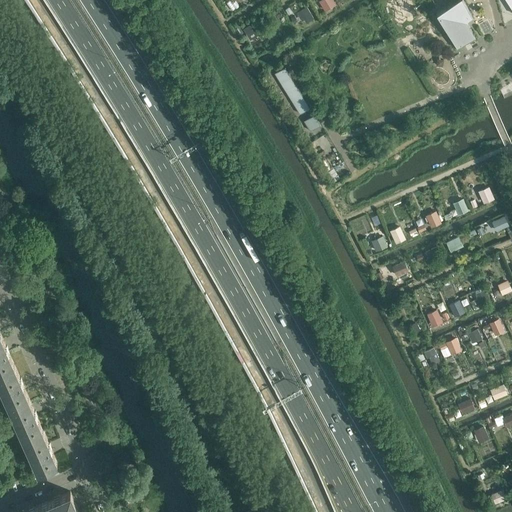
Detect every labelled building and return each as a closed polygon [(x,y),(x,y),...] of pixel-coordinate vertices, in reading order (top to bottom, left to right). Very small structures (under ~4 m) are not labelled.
[(335,0),(320,0),(325,9),(337,3),(335,0)] [(476,38),(466,20),(473,16),(463,0),(457,0),(437,12),(457,48),(476,38)] [(307,5),(299,10),(305,20),(313,15),(307,5)] [(252,23),(243,28),(250,38),(258,33),(252,23)] [(310,107),(285,66),(275,72),(300,113),(310,107)] [(305,119),(310,129),(321,124),(316,113),(305,119)] [(479,189),(484,202),(495,197),(490,185),(479,189)] [(449,203),(452,210),(457,207),(459,213),(470,208),(464,196),(449,203)] [(426,214),(432,226),(443,221),(437,209),(426,214)] [(506,214),(492,220),(497,230),(510,224),(506,214)] [(396,242),(407,237),(401,224),(390,229),(396,242)] [(385,234),(372,239),(376,250),(389,245),(385,234)] [(451,250),(464,246),(460,235),(448,239),(451,250)] [(434,247),(426,250),(429,259),(437,255),(434,247)] [(405,259),(393,264),(397,275),(410,270),(405,259)] [(503,293),(511,289),(511,284),(509,278),(499,283),(503,293)] [(455,315),(465,311),(460,298),(450,303),(455,315)] [(428,312),(433,325),(444,320),(438,307),(428,312)] [(468,331),(473,342),(483,337),(478,326),(468,331)] [(0,370),(14,364),(8,350),(9,350),(7,345),(6,346),(0,332),(0,331),(0,370)] [(457,335),(447,340),(452,353),(463,349),(457,335)] [(446,341),(440,343),(445,356),(451,353),(446,341)] [(431,362),(441,358),(435,345),(425,349),(431,362)] [(29,396),(23,383),(23,382),(21,377),(20,378),(14,364),(0,370),(0,384),(9,405),(29,396)] [(491,389),(495,398),(507,393),(503,383),(491,389)] [(43,429),(37,415),(38,415),(36,410),(35,410),(29,396),(9,405),(24,438),(43,429)] [(458,403),(463,412),(475,407),(471,397),(458,403)] [(511,411),(503,415),(507,425),(511,423),(511,411)] [(493,418),(492,415),(487,417),(490,427),(505,421),(503,415),(493,418)] [(482,424),(472,428),(477,441),(487,437),(482,424)] [(57,462),(51,447),(52,447),(50,442),(49,443),(43,429),(24,438),(38,470),(57,462)] [(496,501),(508,497),(504,488),(492,492),(496,501)] [(68,511),(78,508),(74,500),(70,491),(60,496),(60,495),(55,497),(55,498),(48,501),(53,511),(68,511)] [(53,511),(48,501),(34,507),(34,506),(29,509),(22,511),(53,511)]
